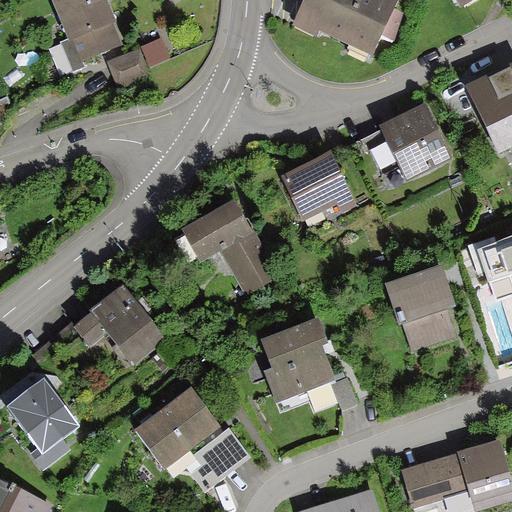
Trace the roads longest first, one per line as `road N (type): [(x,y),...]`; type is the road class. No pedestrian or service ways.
road 1 (residential): [(228,86),(339,106),(392,89),(511,27)]
road 2 (residential): [(254,511),(284,476),(511,398)]
road 3 (tertiary): [(182,159),(143,203),(0,320)]
road 4 (residential): [(0,175),(105,141),(182,159)]
